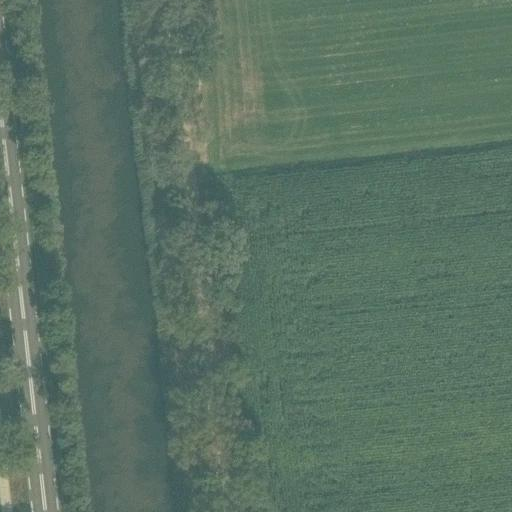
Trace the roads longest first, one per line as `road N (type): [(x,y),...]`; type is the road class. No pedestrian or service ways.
road 1 (track): [(219,511),(162,0)]
road 2 (primary): [(46,511),(0,113)]
